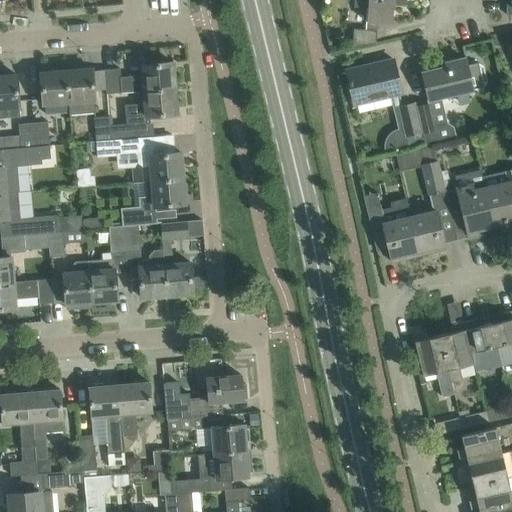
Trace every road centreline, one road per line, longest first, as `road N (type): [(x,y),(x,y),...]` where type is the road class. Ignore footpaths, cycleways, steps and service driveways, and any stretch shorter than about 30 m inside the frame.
road 1 (tertiary): [(370,511),(255,0)]
road 2 (residential): [(219,330),(187,23),(130,20)]
road 3 (residential): [(511,273),(386,297),(432,511)]
road 4 (residential): [(0,353),(219,330)]
road 5 (residential): [(276,511),(261,336),(219,330)]
road 6 (residential): [(0,40),(130,20)]
